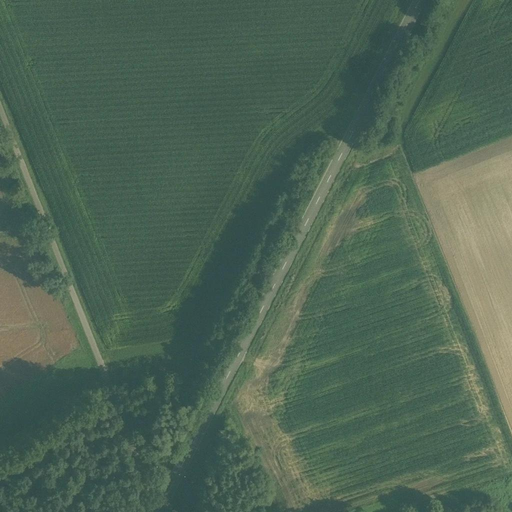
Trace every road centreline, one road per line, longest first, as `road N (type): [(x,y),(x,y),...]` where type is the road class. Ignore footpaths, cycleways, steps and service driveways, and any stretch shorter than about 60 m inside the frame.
road 1 (secondary): [(157,511),(418,0)]
road 2 (unclassified): [(155,511),(0,112)]
